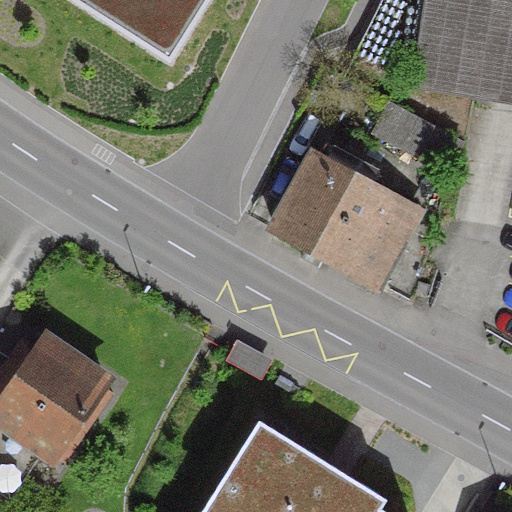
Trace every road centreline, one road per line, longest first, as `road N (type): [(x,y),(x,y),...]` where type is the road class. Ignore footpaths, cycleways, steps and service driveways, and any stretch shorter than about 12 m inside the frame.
road 1 (residential): [(0,141),(511,431)]
road 2 (unknown): [(508,109),(448,393)]
